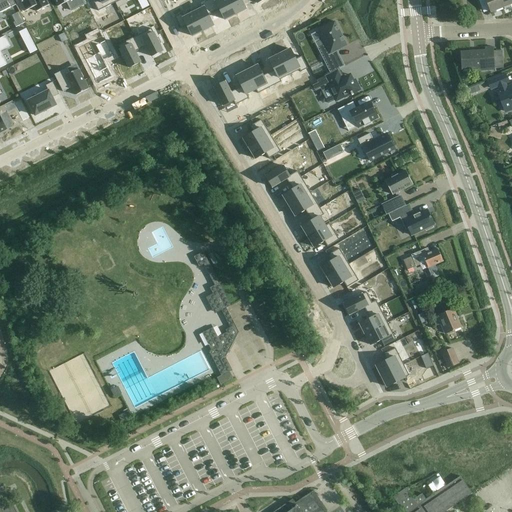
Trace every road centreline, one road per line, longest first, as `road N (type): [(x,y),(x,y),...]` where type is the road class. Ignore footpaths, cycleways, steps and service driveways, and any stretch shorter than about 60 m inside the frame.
road 1 (residential): [(186,67),(342,328)]
road 2 (tertiary): [(509,306),(429,93),(417,35)]
road 3 (residential): [(0,160),(186,67)]
road 4 (residential): [(186,67),(308,0)]
